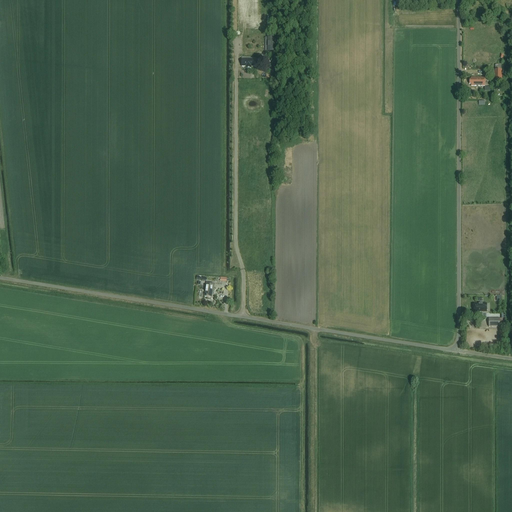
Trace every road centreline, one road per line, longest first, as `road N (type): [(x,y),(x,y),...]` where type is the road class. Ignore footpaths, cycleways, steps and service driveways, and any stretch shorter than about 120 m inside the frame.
road 1 (unclassified): [(453,349),(0,278)]
road 2 (unclassified): [(453,349),(458,0)]
